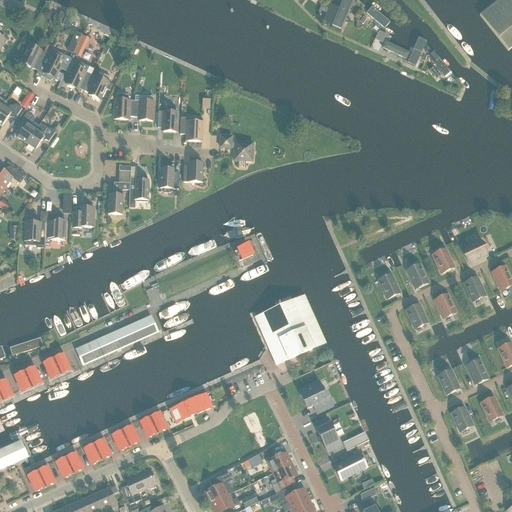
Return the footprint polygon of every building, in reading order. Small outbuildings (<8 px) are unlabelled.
[(354,1),(351,0),(342,0),(339,9),(332,26),(342,30),(354,1)] [(511,16),(511,0),(498,0),(479,15),(492,32),(511,16)] [(339,9),(330,5),(323,23),(332,26),(339,9)] [(393,25),(373,7),(367,14),(388,32),(393,25)] [(511,43),(511,16),(492,32),(505,49),(511,43)] [(81,33),(73,52),(82,56),(90,37),(81,33)] [(419,39),(408,63),(413,65),(424,41),(419,39)] [(409,56),(385,45),(382,52),(405,63),(409,56)] [(38,72),(46,54),(40,52),(41,51),(29,46),(20,64),(32,69),(38,72)] [(432,48),(425,55),(424,57),(449,87),(458,78),(432,48)] [(66,71),(71,59),(54,51),(51,56),(46,54),(38,72),(36,75),(50,81),(53,79),(55,80),(60,69),(66,71)] [(83,92),(91,75),(86,73),(89,67),(71,59),(66,71),(71,74),(66,85),(77,91),(78,89),(83,92)] [(91,75),(83,92),(89,94),(88,96),(100,101),(105,90),(110,92),(113,85),(108,83),(111,78),(99,73),(97,77),(96,78),(91,75)] [(134,118),(134,102),(129,101),(128,101),(128,95),(117,95),(117,101),(115,101),(114,120),(128,121),(128,117),(134,118)] [(134,102),(134,118),(139,118),(139,122),(152,122),(153,102),(152,102),(152,98),(141,97),(140,102),(134,102)] [(3,106),(0,109),(0,126),(1,127),(10,116),(15,119),(22,109),(16,105),(10,106),(7,110),(3,106)] [(176,113),(176,110),(167,106),(165,106),(165,113),(158,113),(157,129),(163,129),(163,133),(176,133),(177,113),(176,113)] [(26,145),(36,130),(31,127),(34,123),(34,118),(27,113),(20,123),(25,126),(17,138),(26,145)] [(200,143),(201,123),(188,122),(188,119),(181,118),(180,118),(180,135),(187,135),(187,142),(200,143)] [(36,130),(26,145),(35,151),(43,139),(48,143),(55,133),(50,129),(47,130),(47,129),(40,124),(36,130)] [(235,144),(231,144),(232,137),(220,137),(220,148),(231,149),(231,148),(234,148),(234,161),(252,162),(253,144),(235,143),(235,144)] [(202,184),(202,164),(189,163),(189,167),(183,167),(183,183),(202,184)] [(0,185),(5,189),(12,179),(20,185),(25,178),(10,167),(5,174),(0,170),(0,185)] [(179,190),(179,174),(174,174),(174,170),(161,170),(160,190),(161,190),(161,193),(163,194),(166,194),(168,194),(170,194),(172,193),(172,190),(179,190)] [(130,192),(129,192),(129,209),(135,210),(135,203),(147,203),(148,202),(149,182),(136,181),(136,179),(131,179),(130,184),(130,192)] [(130,192),(130,184),(114,184),(113,191),(117,191),(117,196),(109,196),(108,215),(122,216),(123,191),(129,191),(129,192),(130,192)] [(0,202),(0,208),(6,212),(10,206),(2,200),(0,202)] [(93,229),(94,209),(74,208),(73,228),(93,229)] [(46,213),(41,213),(40,224),(26,223),(25,247),(37,247),(36,249),(44,249),(45,240),(46,224),(46,213)] [(52,213),(46,213),(46,224),(45,240),(50,240),(50,241),(64,242),(65,222),(51,221),(52,213)] [(477,242),(462,249),(469,265),(484,258),(486,256),(484,248),(479,241),(477,243),(477,242)] [(242,263),(252,258),(247,248),(234,253),(239,263),(241,262),(242,263)] [(447,254),(446,252),(439,253),(433,257),(434,260),(441,275),(454,269),(447,254)] [(421,270),(420,267),(413,269),(407,273),(408,276),(415,290),(428,284),(421,270)] [(499,288),(500,291),(507,289),(511,285),(511,283),(511,282),(505,267),(492,273),(499,288)] [(391,277),(384,279),(379,283),(380,286),(387,300),(399,294),(393,280),(391,277)] [(485,297),(477,278),(464,284),(472,302),(479,300),(485,297)] [(441,316),(443,319),(449,317),(455,313),(454,310),(447,295),(434,301),(441,316)] [(277,365),(324,344),(303,297),(278,308),(255,319),(268,347),(269,346),(273,355),(272,355),(277,365)] [(413,326),(414,329),(421,327),(427,323),(425,320),(418,305),(406,311),(413,326)] [(157,333),(150,318),(143,321),(145,325),(85,351),(84,347),(76,351),(83,366),(90,363),(89,359),(148,333),(150,336),(157,333)] [(42,336),(7,347),(11,357),(46,345),(42,336)] [(500,354),(507,369),(511,366),(511,347),(511,346),(504,347),(499,351),(500,354)] [(54,361),(61,376),(70,372),(63,356),(54,361)] [(51,381),(61,376),(54,361),(44,365),(51,381)] [(468,371),(475,386),(488,380),(481,366),(479,363),(473,364),(467,369),(468,371)] [(25,374),(32,389),(41,385),(34,369),(25,374)] [(440,381),(447,396),(459,390),(452,375),(451,373),(444,374),(439,378),(440,381)] [(22,394),(32,389),(25,374),(15,378),(22,394)] [(0,384),(0,395),(3,402),(12,398),(5,382),(0,384)] [(329,398),(327,399),(319,382),(298,392),(304,404),(307,410),(315,406),(319,413),(333,406),(329,398)] [(211,408),(206,396),(208,395),(208,394),(192,401),(191,400),(192,400),(191,399),(182,403),(183,404),(183,403),(184,405),(170,411),(176,424),(191,418),(190,417),(196,414),(197,415),(214,407),(211,408)] [(488,419),(489,422),(496,420),(501,416),(500,413),(493,398),(481,404),(487,419),(488,419)] [(471,423),(464,408),(451,414),(458,429),(459,432),(466,430),(472,426),(470,423),(471,423)] [(152,423),(157,435),(167,430),(159,414),(149,418),(152,423)] [(148,439),(157,435),(152,423),(149,418),(140,423),(148,439)] [(328,420),(314,426),(327,453),(340,447),(328,420)] [(121,432),(129,448),(139,443),(131,427),(121,432)] [(120,452),(129,448),(121,432),(112,436),(114,441),(120,452)] [(94,445),(101,461),(111,456),(103,441),(94,445)] [(27,459),(20,444),(0,453),(0,470),(21,461),(27,459)] [(92,465),(101,461),(94,445),(84,450),(86,454),(92,465)] [(65,458),(73,475),(83,470),(75,454),(65,458)] [(286,454),(268,463),(272,473),(290,464),(286,454)] [(359,455),(334,467),(341,481),(366,469),(359,455)] [(64,479),(73,475),(65,458),(56,463),(64,479)] [(276,480),(270,483),(272,488),(275,494),(287,488),(284,482),(296,476),(290,464),(272,473),(276,480)] [(37,472),(45,488),(55,484),(47,467),(37,472)] [(156,486),(149,471),(141,474),(140,472),(135,475),(136,477),(125,481),(127,487),(122,489),(129,506),(141,501),(138,494),(156,486)] [(36,493),(45,488),(37,472),(28,476),(36,493)] [(213,490),(205,495),(210,506),(216,502),(228,496),(233,493),(228,483),(232,481),(228,473),(210,483),(213,490)] [(98,493),(106,510),(110,508),(111,510),(118,507),(109,488),(98,493)] [(360,495),(361,503),(376,496),(374,489),(360,495)] [(303,491),(279,502),(282,507),(288,504),(290,510),(291,510),(290,510),(298,506),(308,501),(303,491)] [(104,511),(104,510),(106,510),(98,493),(86,499),(91,511),(104,511)] [(216,502),(210,506),(213,511),(223,511),(239,504),(237,499),(231,502),(228,496),(216,502)] [(91,511),(86,499),(75,504),(78,511),(91,511)] [(313,511),(308,501),(298,506),(290,510),(291,510),(291,511),(313,511)]
